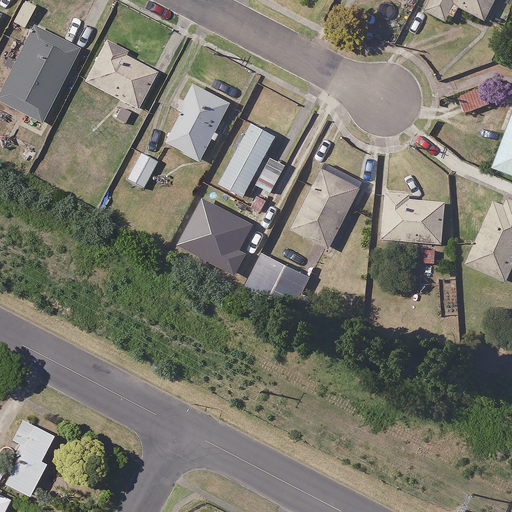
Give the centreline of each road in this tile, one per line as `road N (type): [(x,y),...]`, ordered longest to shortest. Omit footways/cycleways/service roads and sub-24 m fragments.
road 1 (residential): [(197,0),(383,100)]
road 2 (residential): [(182,428),(0,335)]
road 3 (residential): [(341,511),(182,428)]
